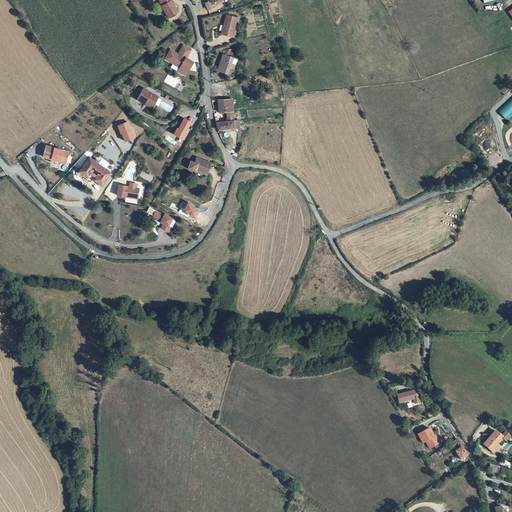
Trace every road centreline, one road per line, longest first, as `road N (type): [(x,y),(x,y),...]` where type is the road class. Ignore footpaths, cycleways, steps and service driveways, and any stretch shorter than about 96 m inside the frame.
road 1 (unclassified): [(330,236),(354,274),(399,302),(422,328),(430,390),(477,464),(489,511)]
road 2 (unclassified): [(8,171),(88,247),(167,256),(199,241),(234,165)]
road 3 (residential): [(511,159),(468,187),(330,236)]
road 4 (unclassified): [(187,0),(210,120),(234,165)]
road 5 (residential): [(8,171),(22,172),(79,226),(118,244)]
road 6 (unclassified): [(234,165),(269,167),(296,181),(330,236)]
